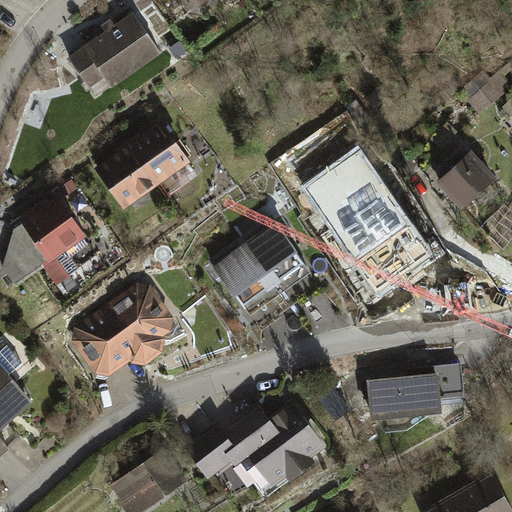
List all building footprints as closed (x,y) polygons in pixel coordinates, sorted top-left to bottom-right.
[(225,0),(196,0),(206,14),(225,0)] [(172,57),(143,15),(78,60),(111,109),(126,99),(121,91),(172,57)] [(486,119),(511,96),(487,70),(462,93),(486,119)] [(55,104),(42,98),(35,113),(47,119),(55,104)] [(199,175),(163,124),(131,147),(155,182),(167,198),(199,175)] [(504,184),(471,146),(436,177),(469,215),(504,184)] [(155,182),(131,147),(99,169),(124,204),(155,182)] [(395,185),(342,221),(371,265),(425,230),(395,185)] [(97,253),(58,198),(25,222),(50,256),(65,277),(97,253)] [(314,267),(280,219),(247,242),(282,290),(314,267)] [(65,277),(50,256),(25,222),(14,229),(3,265),(15,282),(43,262),(58,282),(65,277)] [(282,290),(247,242),(215,265),(249,313),(282,290)] [(156,287),(144,285),(81,330),(77,345),(97,375),(113,379),(135,362),(143,369),(157,370),(172,359),(172,348),(170,341),(180,335),(181,324),(156,287)] [(22,363),(7,346),(0,352),(0,428),(33,400),(10,374),(22,363)] [(464,396),(462,364),(406,368),(406,378),(367,381),(370,419),(441,414),(440,398),(464,396)] [(334,389),(322,398),(338,419),(350,409),(334,389)] [(223,431),(217,422),(181,448),(203,479),(229,460),(237,470),(249,461),(270,490),(327,449),(293,401),(268,419),(258,406),(223,431)] [(0,437),(0,455),(9,447),(0,437)] [(140,511),(187,482),(164,447),(110,483),(129,511),(140,511)] [(424,511),(511,511),(511,508),(490,472),(424,511)]
